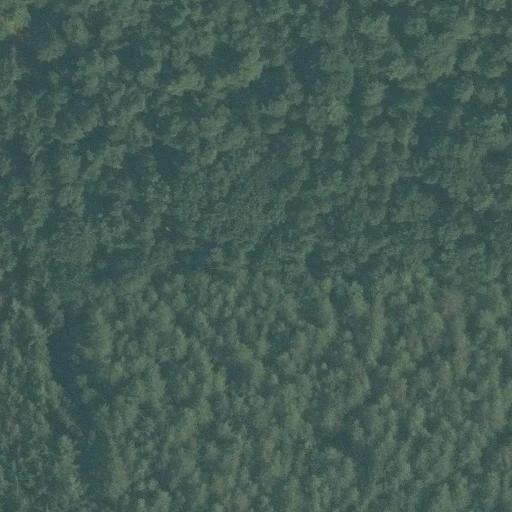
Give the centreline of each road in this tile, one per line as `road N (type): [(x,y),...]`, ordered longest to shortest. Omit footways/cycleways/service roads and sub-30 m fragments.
road 1 (track): [(70,289),(511,313)]
road 2 (track): [(94,511),(70,289)]
